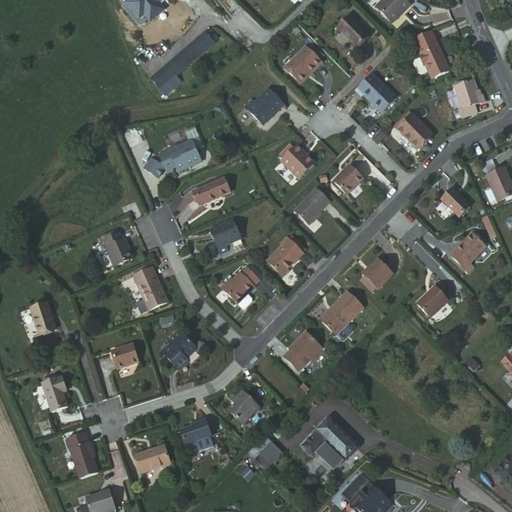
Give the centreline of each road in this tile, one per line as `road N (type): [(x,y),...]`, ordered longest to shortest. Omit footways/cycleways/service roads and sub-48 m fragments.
road 1 (track): [(0,232),(84,138),(109,122),(199,107),(258,57),(265,39)]
road 2 (residential): [(410,187),(245,353)]
road 3 (residential): [(157,226),(193,303),(245,353)]
road 4 (residential): [(108,421),(202,392),(245,353)]
road 5 (track): [(53,511),(0,391)]
road 6 (residential): [(511,118),(444,153),(410,187)]
